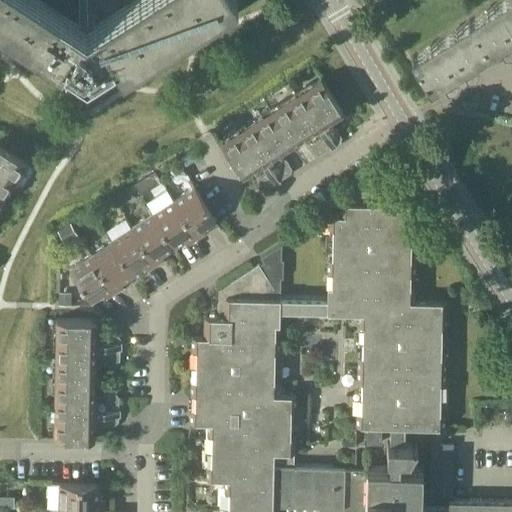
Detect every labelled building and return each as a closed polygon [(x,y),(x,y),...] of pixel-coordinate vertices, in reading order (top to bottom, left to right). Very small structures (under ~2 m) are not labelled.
[(135,0),(87,31),(37,0),(0,0),(0,26),(60,65),(63,60),(87,76),(115,58),(122,70),(234,0),(135,0)] [(511,0),(499,0),(410,57),(430,88),(511,37),(511,0)] [(323,77),(222,140),(244,174),(260,163),(263,168),(262,169),(262,170),(261,175),(267,184),(271,185),(276,182),(267,167),(271,165),(280,179),(292,172),(293,167),(287,158),(283,157),(283,156),(281,157),(278,152),(310,132),(313,137),(311,138),(312,139),(311,143),(317,153),(321,154),(333,146),(324,131),(328,129),(337,144),(342,140),(343,136),(337,127),(333,126),(332,125),(331,126),(328,121),(344,111),(323,77)] [(0,201),(27,159),(0,141),(0,201)] [(135,184),(141,193),(161,180),(155,170),(135,184)] [(193,372),(192,420),(209,421),(209,439),(213,439),(212,456),(209,456),(208,477),(225,477),(225,496),(229,496),(228,511),(270,511),(271,463),(286,463),(286,449),(294,449),(294,429),(290,429),(291,410),(295,410),(295,391),(277,391),(278,374),(273,374),(274,356),(279,356),(279,336),(275,336),(275,328),(279,328),(280,308),(327,309),(326,311),(360,312),(359,329),(364,329),(364,347),(359,347),(358,385),(362,385),(362,403),(357,403),(357,423),(442,425),(443,405),(439,405),(440,387),(445,388),(446,349),(441,349),(441,331),(446,331),(447,300),(413,300),(414,282),(409,281),(409,274),(414,274),(415,253),(410,253),(411,236),(416,236),(417,203),(397,202),(393,196),(390,199),(386,193),(389,191),(380,177),(356,193),(355,201),(342,201),(341,214),(330,214),(330,233),(334,233),(334,251),(329,251),(329,271),(333,271),(333,278),(328,278),(328,299),(280,297),(280,296),(274,296),(274,292),(280,292),(280,276),(283,276),(283,258),(281,258),(281,242),(261,256),(264,260),(221,289),(220,315),(206,315),(206,335),(194,335),(193,354),(198,354),(197,372),(193,372)] [(196,185),(176,197),(200,235),(208,230),(205,226),(217,219),(196,185)] [(176,197),(173,199),(167,189),(146,202),(153,212),(155,211),(176,244),(188,236),(190,241),(200,235),(176,197)] [(104,215),(99,209),(94,213),(99,219),(104,215)] [(153,212),(135,223),(158,261),(166,256),(163,252),(176,244),(155,211),(153,212)] [(80,236),(71,221),(57,230),(67,244),(80,236)] [(135,223),(114,236),(135,269),(146,263),(148,267),(158,261),(135,223)] [(115,238),(94,251),(119,289),(125,285),(123,281),(135,273),(135,270),(135,269),(114,236),(115,238)] [(119,289),(94,251),(73,264),(94,298),(107,290),(110,295),(119,289)] [(60,292),(60,295),(60,303),(60,304),(61,304),(71,304),(71,303),(72,292),(60,292)] [(119,417),(119,415),(101,414),(102,410),(119,411),(119,408),(119,396),(116,393),(105,392),(101,396),(101,398),(95,397),(96,359),(102,360),(102,362),(105,365),(116,365),(120,362),(120,350),(120,348),(103,347),(103,343),(120,343),(120,341),(120,337),(117,334),(106,334),(103,337),(102,337),(102,339),(96,339),(97,319),(60,318),(57,318),(54,436),(54,437),(94,438),(94,437),(94,418),(100,418),(100,420),(101,420),(104,424),(115,424),(118,421),(119,417)] [(381,442),(381,426),(367,426),(367,442),(381,442)] [(389,442),(387,442),(387,455),(388,455),(399,455),(410,456),(416,446),(412,443),(403,443),(389,442)] [(370,465),(336,464),(286,463),(271,463),(270,511),(283,511),(284,505),(318,505),(318,511),(511,511),(511,498),(452,497),(449,497),(449,505),(422,504),(423,464),(370,463),(370,465)] [(51,484),(47,488),(47,495),(50,499),(50,506),(49,507),(58,507),(102,508),(103,499),(99,498),(99,494),(99,484),(51,483),(51,484)] [(14,496),(0,495),(0,506),(7,506),(14,506),(14,496)]
